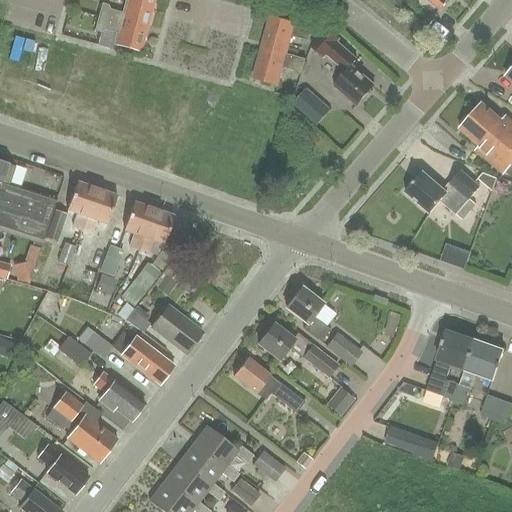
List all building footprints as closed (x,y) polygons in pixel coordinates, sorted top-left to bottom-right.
[(131,0),(120,46),(147,53),(159,0),(131,0)] [(428,0),(440,11),(449,0),(428,0)] [(115,33),(120,6),(103,3),(99,30),(115,33)] [(282,86),(301,23),(274,15),(255,78),(282,86)] [(357,106),(374,86),(351,66),(356,60),(337,42),(339,40),(327,30),(311,48),(324,59),(326,55),(345,72),(333,86),(357,106)] [(90,73),(99,77),(107,53),(98,50),(90,73)] [(79,120),(88,96),(66,88),(69,79),(57,74),(53,84),(12,69),(3,96),(23,103),(22,107),(56,120),(59,113),(79,120)] [(309,120),(323,103),(307,89),(293,106),(309,120)] [(83,127),(139,147),(141,143),(160,150),(169,126),(93,98),(83,127)] [(503,176),(511,165),(511,122),(505,116),(501,121),(482,104),(459,130),(479,147),(475,151),(503,176)] [(0,230),(43,245),(57,199),(10,184),(15,167),(0,162),(0,230)] [(470,200),(481,188),(461,170),(443,190),(423,172),(405,193),(430,215),(441,203),(456,216),(470,200)] [(478,181),(493,192),(497,180),(483,174),(478,181)] [(77,183),(67,211),(77,215),(72,229),(82,232),(97,190),(77,183)] [(97,190),(82,232),(92,236),(97,222),(107,226),(117,197),(97,190)] [(463,222),(477,206),(470,200),(456,216),(463,222)] [(134,203),(123,231),(134,235),(129,249),(139,253),(154,211),(134,203)] [(55,211),(46,239),(54,242),(58,243),(67,215),(55,211)] [(154,211),(139,253),(148,256),(153,242),(164,246),(174,218),(154,211)] [(65,244),(58,262),(69,266),(76,248),(65,244)] [(114,279),(119,266),(104,261),(100,273),(114,279)] [(10,266),(0,263),(0,277),(6,279),(10,266)] [(30,282),(29,271),(27,263),(15,265),(18,281),(27,282),(30,282)] [(134,307),(145,292),(160,273),(148,263),(121,298),(134,307)] [(107,295),(113,280),(102,276),(97,291),(107,295)] [(330,331),(326,328),(313,319),(323,306),(301,289),(286,310),(307,326),(304,330),(321,343),(330,331)] [(137,307),(127,320),(144,333),(151,323),(147,320),(150,316),(137,307)] [(186,354),(202,334),(169,308),(153,328),(186,354)] [(329,379),(338,367),(297,336),(294,341),(273,326),(258,345),(279,361),(289,349),(329,379)] [(104,360),(113,347),(88,328),(80,338),(86,342),(84,345),(104,360)] [(466,371),(476,342),(446,332),(441,348),(442,349),(426,392),(444,399),(450,383),(446,381),(452,366),(466,371)] [(351,367),(362,353),(338,333),(327,347),(351,367)] [(160,386),(174,367),(135,336),(121,355),(160,386)] [(58,350),(81,368),(91,355),(68,337),(58,350)] [(476,342),(466,371),(492,380),(496,368),(498,369),(504,351),(476,342)] [(297,414),(305,403),(247,359),(233,378),(265,401),(270,394),(297,414)] [(131,422),(145,404),(114,381),(113,382),(102,373),(93,385),(105,394),(99,402),(111,411),(115,410),(131,422)] [(450,383),(444,399),(454,403),(460,386),(450,383)] [(460,386),(454,403),(465,406),(471,390),(460,386)] [(354,401),(340,389),(326,406),(340,418),(354,401)] [(70,422),(82,406),(65,393),(53,408),(70,422)] [(493,421),(501,401),(488,396),(481,416),(493,421)] [(501,401),(493,421),(505,425),(511,404),(501,401)] [(14,429),(35,445),(49,427),(28,411),(14,429)] [(99,464),(117,440),(85,415),(67,439),(99,464)] [(207,426),(192,445),(224,469),(227,465),(235,455),(248,466),(255,457),(241,446),(238,450),(207,426)] [(392,428),(386,443),(415,453),(420,438),(392,428)] [(192,445),(178,463),(210,487),(213,483),(221,473),(235,484),(241,476),(227,465),(224,469),(192,445)] [(75,495),(88,477),(46,446),(37,458),(49,468),(45,473),(49,476),(49,479),(54,483),(58,482),(75,495)] [(286,468),(264,452),(253,466),(275,483),(286,468)] [(178,463),(164,482),(196,506),(199,502),(207,492),(221,502),(227,494),(213,483),(210,487),(178,463)] [(24,511),(61,511),(20,480),(10,493),(23,503),(19,508),(24,511)] [(260,495),(240,480),(230,493),(250,508),(260,495)] [(164,482),(149,501),(162,511),(191,511),(192,510),(194,511),(212,511),(199,502),(196,506),(164,482)]
